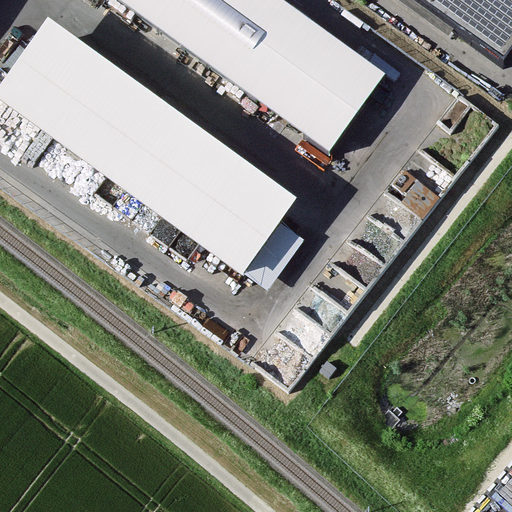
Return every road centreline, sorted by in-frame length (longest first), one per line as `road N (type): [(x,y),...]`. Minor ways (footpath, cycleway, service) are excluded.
road 1 (unknown): [(82,0),(317,180),(322,224),(313,247),(266,293),(223,289),(155,254),(0,139)]
road 2 (track): [(270,511),(87,354),(0,292)]
road 3 (track): [(511,150),(388,309)]
